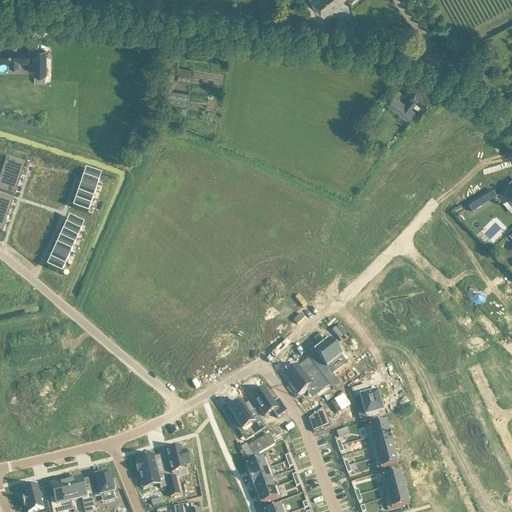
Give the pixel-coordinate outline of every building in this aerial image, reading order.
[(310,0),(323,16),(342,0),(310,0)] [(27,43),(0,43),(0,61),(27,61),(27,43)] [(46,50),(33,51),(33,74),(46,74),(46,50)] [(190,84),(190,80),(192,70),(179,68),(177,81),(190,84)] [(422,106),(424,104),(430,96),(417,86),(410,96),(404,103),(393,94),(387,102),(396,109),(409,120),(415,112),(411,109),(416,101),(422,106)] [(169,91),(168,103),(187,104),(187,91),(169,91)] [(7,157),(4,165),(22,171),(25,163),(7,157)] [(4,165),(1,174),(19,180),(22,171),(4,165)] [(83,179),(98,184),(100,177),(86,172),(83,179)] [(1,174),(0,177),(0,182),(16,188),(19,180),(1,174)] [(81,186),(80,186),(96,192),(96,191),(98,185),(98,184),(83,179),(83,180),(81,186)] [(0,182),(0,191),(13,196),(16,188),(0,182)] [(78,193),(78,194),(93,199),(94,199),(93,198),(95,192),(96,192),(80,186),(80,187),(81,187),(78,193)] [(486,203),(499,195),(495,189),(482,197),(472,204),(475,209),(485,203),(486,203)] [(76,201),(75,201),(91,206),(93,199),(78,194),(76,201)] [(0,195),(0,204),(10,208),(12,200),(0,195)] [(76,201),(73,208),(88,213),(90,206),(91,206),(75,201),(76,201)] [(0,204),(0,213),(7,216),(10,208),(0,204)] [(69,219),(66,226),(80,232),(84,225),(69,219)] [(469,237),(470,238),(470,237),(457,224),(456,224),(457,225),(453,229),(449,224),(448,225),(449,225),(439,235),(462,257),(453,248),(462,240),(464,242),(469,237)] [(66,226),(63,233),(77,239),(80,232),(66,226)] [(63,233),(60,240),(74,246),(77,239),(63,233)] [(461,257),(462,257),(439,235),(431,243),(430,242),(430,243),(439,252),(435,256),(434,255),(434,256),(446,268),(446,267),(451,262),(449,259),(456,252),(461,257)] [(60,240),(57,247),(71,253),(74,246),(60,240)] [(57,247),(54,253),(68,260),(71,253),(57,247)] [(54,253),(51,261),(65,267),(68,260),(54,253)] [(51,261),(47,268),(61,274),(64,267),(65,267),(51,261)] [(404,280),(395,289),(409,304),(425,289),(423,288),(428,284),(423,279),(416,272),(412,267),(401,277),(404,280)] [(383,294),(370,306),(387,323),(400,311),(410,322),(416,316),(403,302),(397,308),(383,294)] [(442,319),(451,310),(447,305),(438,314),(442,319)] [(511,309),(508,305),(494,319),(504,329),(511,320),(511,309)] [(475,327),(466,336),(480,350),(489,341),(475,327)] [(452,340),(448,344),(457,353),(461,349),(471,358),(480,350),(466,336),(457,345),(452,340)] [(418,339),(404,351),(405,351),(412,359),(426,347),(418,339)] [(329,341),(314,353),(323,365),(316,370),(329,387),(332,391),(340,385),(327,368),(342,357),(329,341)] [(426,347),(412,359),(419,367),(433,355),(426,347)] [(433,355),(419,367),(426,375),(426,376),(440,364),(433,355)] [(297,366),(283,376),(291,385),(289,387),(295,396),(297,395),(298,395),(306,389),(309,393),(314,389),(318,395),(329,387),(316,370),(314,368),(306,374),(303,370),(301,372),(297,366)] [(441,379),(425,387),(430,397),(446,389),(441,379)] [(368,386),(351,390),(354,400),(360,398),(366,419),(378,415),(377,413),(382,412),(380,405),(381,405),(380,404),(379,401),(379,400),(377,393),(370,395),(368,386)] [(272,412),(277,419),(287,412),(279,400),(273,403),(268,395),(264,389),(251,397),(265,417),(272,412)] [(430,397),(434,407),(451,399),(446,389),(430,397)] [(451,399),(434,407),(439,417),(455,409),(451,399)] [(241,436),(250,430),(255,436),(265,429),(254,412),(248,416),(243,407),(240,404),(229,411),(232,415),(229,417),(234,424),(236,422),(240,428),(237,430),(241,436)] [(323,408),(308,419),(313,433),(324,429),(330,426),(323,408)] [(455,409),(439,417),(444,426),(443,426),(443,427),(460,419),(455,409)] [(386,422),(365,428),(368,439),(389,434),(389,433),(386,422)] [(389,434),(368,439),(371,450),(392,444),(389,434)] [(269,435),(247,447),(254,458),(275,446),(269,435)] [(473,435),(454,444),(455,444),(460,455),(460,456),(479,447),(473,435)] [(392,444),(371,450),(373,460),(395,454),(392,444)] [(173,450),(167,452),(172,474),(186,471),(185,467),(189,466),(186,452),(182,453),(181,448),(179,449),(179,447),(173,448),(173,450)] [(460,455),(465,468),(485,459),(479,447),(460,456),(460,455)] [(395,454),(373,460),(376,471),(397,465),(395,454)] [(137,464),(136,464),(138,474),(139,474),(142,483),(157,479),(160,489),(167,488),(162,466),(156,468),(153,458),(148,460),(147,458),(136,460),(137,464)] [(266,459),(246,466),(250,477),(270,469),(266,459)] [(270,469),(250,477),(253,486),(274,478),(270,469)] [(98,487),(92,489),(95,499),(114,495),(113,491),(115,491),(114,483),(112,484),(110,475),(108,475),(108,473),(102,475),(103,477),(96,478),(98,487)] [(400,473),(382,478),(385,488),(383,489),(403,484),(400,473)] [(486,474),(470,482),(470,483),(475,492),(491,485),(486,474)] [(72,482),(66,483),(71,503),(82,500),(84,511),(95,511),(90,491),(84,492),(81,480),(78,480),(78,478),(72,480),(72,482)] [(175,478),(166,480),(171,498),(179,496),(175,478)] [(274,478),(253,486),(257,496),(277,488),(277,487),(273,489),(270,480),(274,479),(274,478)] [(54,497),(49,498),(52,511),(62,511),(61,505),(71,503),(66,483),(51,487),(54,497)] [(403,484),(383,489),(386,499),(384,500),(406,494),(403,484)] [(491,485),(475,492),(479,502),(496,494),(491,485)] [(277,488),(257,496),(261,506),(281,498),(277,488)] [(38,490),(23,494),(23,495),(23,494),(25,502),(24,503),(24,502),(23,502),(25,511),(26,511),(26,510),(27,510),(27,511),(50,511),(48,501),(41,503),(38,491),(38,490)] [(406,494),(384,500),(387,511),(409,505),(406,494)] [(479,502),(484,511),(500,504),(496,494),(479,502)]
